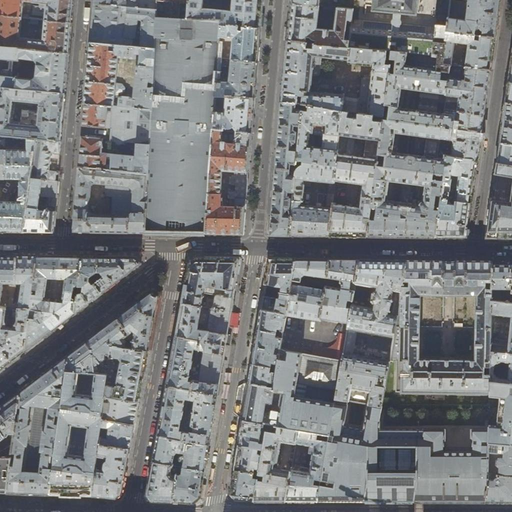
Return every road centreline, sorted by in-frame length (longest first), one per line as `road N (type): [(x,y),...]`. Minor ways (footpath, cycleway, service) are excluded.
road 1 (residential): [(129,511),(176,246)]
road 2 (residential): [(211,511),(255,247)]
road 3 (residential): [(255,247),(278,0)]
road 4 (residential): [(83,0),(61,244)]
road 5 (residential): [(0,388),(176,246)]
road 6 (residential): [(474,250),(505,32)]
road 7 (residential): [(255,247),(474,250)]
road 8 (residential): [(0,504),(129,511)]
